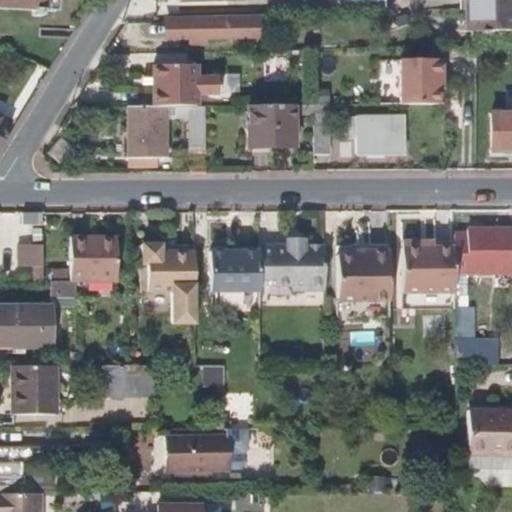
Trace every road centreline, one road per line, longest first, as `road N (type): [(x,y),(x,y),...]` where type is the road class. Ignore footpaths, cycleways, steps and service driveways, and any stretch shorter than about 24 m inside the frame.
road 1 (unclassified): [(0,194),(511,191)]
road 2 (unclassified): [(0,176),(115,0)]
